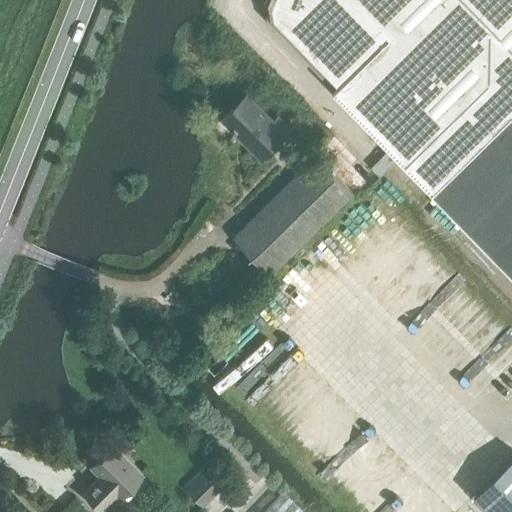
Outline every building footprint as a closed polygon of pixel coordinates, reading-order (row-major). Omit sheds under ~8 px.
[(489,244),(511,221),(511,0),(265,0),(265,2),(268,17),(335,86),(420,173),(489,244)] [(274,116),(248,91),(222,117),(263,157),(268,152),(270,154),(284,139),(283,138),(294,128),(278,112),(274,116)] [(272,273),(335,212),(355,193),(316,153),(233,236),(272,273)] [(511,221),(489,244),(511,268),(511,221)] [(120,496),(142,475),(112,445),(90,466),(100,476),(84,492),(100,509),(117,493),(120,496)] [(511,511),(511,457),(475,493),(493,511),(511,511)] [(205,465),(185,485),(204,504),(224,483),(205,465)] [(308,511),(285,489),(262,511),(308,511)]
